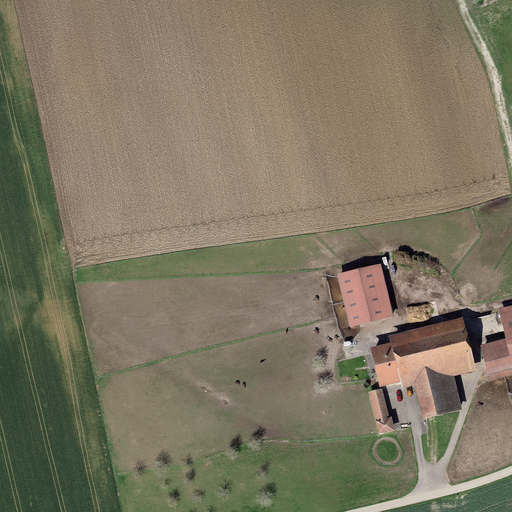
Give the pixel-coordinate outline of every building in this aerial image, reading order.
[(381,265),(337,276),(349,327),(393,317),(381,265)] [(508,340),(482,347),(492,383),(511,377),(511,306),(501,310),(508,340)] [(463,318),(390,335),(391,342),(400,380),(402,388),(414,385),(423,420),(462,411),(454,376),(476,371),(463,318)] [(381,384),(400,380),(391,342),(372,346),(381,384)] [(380,390),(368,394),(380,433),(392,429),(380,390)]
